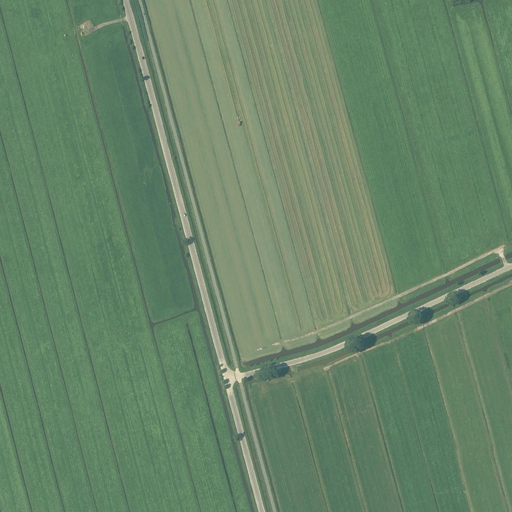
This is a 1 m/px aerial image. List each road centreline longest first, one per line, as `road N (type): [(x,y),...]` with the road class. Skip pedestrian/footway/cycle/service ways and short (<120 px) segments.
road 1 (tertiary): [(226,379),(125,0)]
road 2 (unclassified): [(226,379),(326,353),(511,267)]
road 3 (track): [(255,350),(314,333),(511,244)]
road 4 (track): [(511,284),(326,367)]
road 5 (tertiary): [(261,511),(226,379)]
